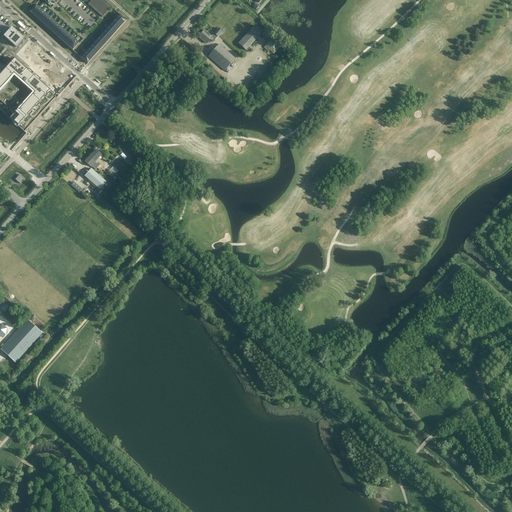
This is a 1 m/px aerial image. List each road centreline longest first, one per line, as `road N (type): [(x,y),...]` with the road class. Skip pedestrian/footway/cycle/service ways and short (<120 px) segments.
road 1 (unknown): [(426,511),(422,494),(150,245),(36,373),(38,402),(0,441)]
road 2 (unknown): [(511,465),(497,458),(459,376),(439,352),(444,331),(469,304),(511,319)]
road 3 (tertiary): [(0,231),(114,104)]
road 4 (unknown): [(34,408),(157,511)]
road 5 (tertiary): [(114,104),(6,8)]
road 6 (tertiary): [(114,104),(207,0)]
